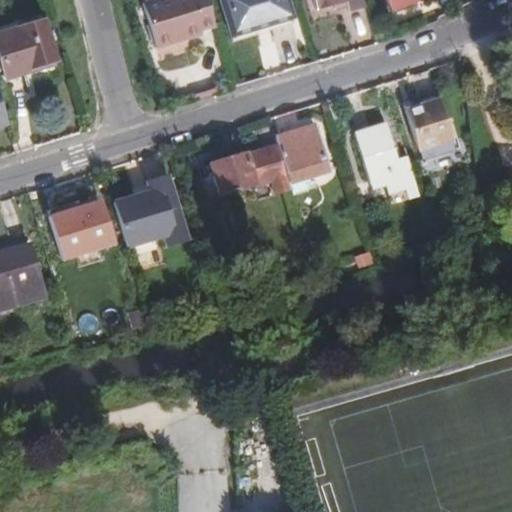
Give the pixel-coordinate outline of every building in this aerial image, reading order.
[(192,38),(207,33),(196,0),(169,0),(134,12),(147,52),(175,42),(176,46),(193,41),(192,38)] [(208,0),(223,47),(284,29),(274,0),(208,0)] [(358,14),(354,0),(305,0),(310,17),(343,7),(346,18),(358,14)] [(384,0),(391,15),(430,0),(384,0)] [(0,84),(49,70),(37,29),(0,39),(0,84)] [(158,50),(176,46),(175,42),(147,52),(158,50)] [(440,99),(406,108),(420,160),(454,151),(440,99)] [(275,136),(277,145),(287,180),(305,175),(326,168),(314,125),(275,136)] [(390,207),(418,198),(407,159),(395,162),(384,125),(353,134),(370,192),(384,188),(390,207)] [(274,196),(290,191),(287,180),(277,145),(246,154),(245,151),(210,161),(219,192),(269,178),(274,196)] [(290,191),(291,192),(308,187),(305,175),(287,180),(290,191)] [(110,209),(123,253),(160,242),(163,252),(183,246),(164,182),(143,188),(147,198),(110,209)] [(56,264),(106,248),(93,206),(43,221),(56,264)] [(0,311),(40,300),(24,244),(0,250),(0,311)] [(365,269),(362,257),(348,261),(351,273),(365,269)] [(215,286),(222,309),(237,304),(230,282),(215,286)] [(141,331),(135,314),(122,318),(128,335),(141,331)]
